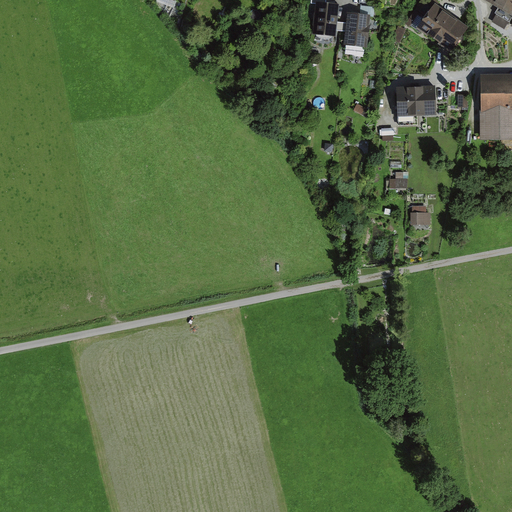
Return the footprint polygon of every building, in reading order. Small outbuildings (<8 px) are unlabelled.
[(482,0),(482,1),(502,13),(509,0),(482,0)] [(511,0),(509,0),(502,13),(511,18),(511,0)] [(313,34),(336,37),(340,4),(316,2),(313,34)] [(451,52),(469,27),(435,3),(422,21),(418,27),(428,35),(451,52)] [(347,12),(344,45),(367,48),(371,15),(347,12)] [(511,76),(481,77),(482,143),(511,142),(511,76)] [(436,86),(396,87),(397,103),(398,117),(408,117),(426,116),(436,116),(437,116),(436,86)] [(468,95),(458,95),(458,108),(468,108),(468,95)] [(391,179),(391,190),(409,190),(409,172),(397,172),(397,179),(391,179)]
